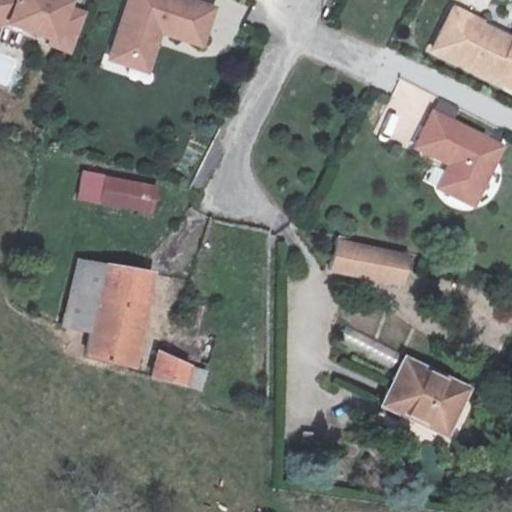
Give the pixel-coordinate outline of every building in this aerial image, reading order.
[(69,0),(0,0),(0,20),(69,56),(88,8),(69,0)] [(114,0),(104,30),(131,40),(143,7),(151,10),(191,25),(200,0),(114,0)] [(503,32),(501,28),(472,13),(473,11),(452,0),(444,0),(424,36),(511,83),(511,39),(507,37),(503,32)] [(131,40),(104,30),(102,37),(136,49),(151,10),(143,7),(131,40)] [(511,39),(511,34),(505,31),(503,32),(507,37),(511,39)] [(422,100),(404,134),(437,152),(442,154),(429,177),(456,193),(488,136),(422,100)] [(73,149),(66,175),(136,191),(143,165),(73,149)] [(429,177),(442,154),(437,152),(424,175),(429,177)] [(312,247),(384,266),(394,235),(320,215),(312,247)] [(76,313),(73,332),(116,343),(133,252),(63,239),(47,305),(76,313)] [(172,341),(165,339),(142,328),(135,353),(169,361),(172,341)] [(346,329),(341,342),(371,354),(376,341),(346,329)] [(440,367),(378,340),(353,398),(415,423),(440,367)] [(194,368),(189,388),(201,391),(206,371),(194,368)]
